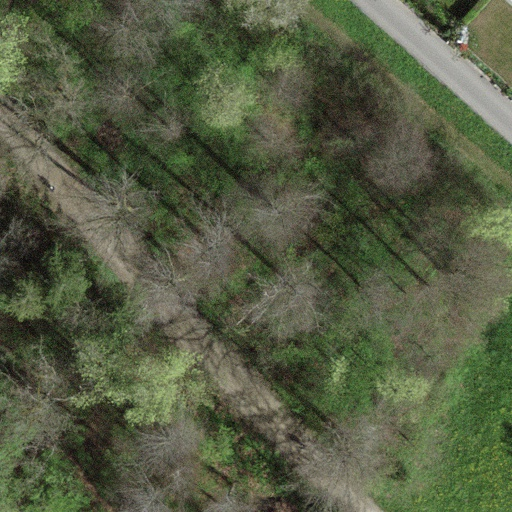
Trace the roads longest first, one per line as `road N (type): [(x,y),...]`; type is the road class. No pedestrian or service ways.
road 1 (track): [(0,78),(391,511)]
road 2 (residential): [(511,122),(380,0)]
